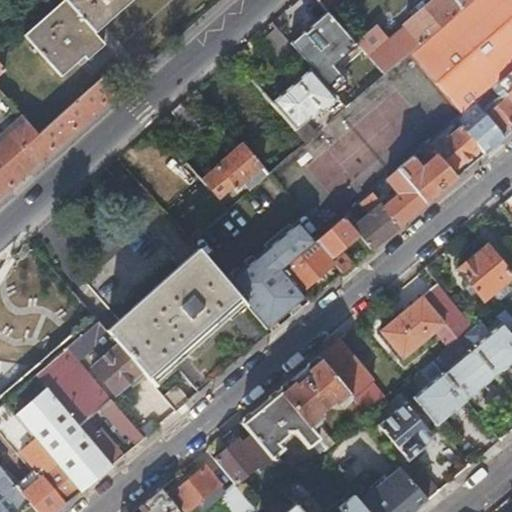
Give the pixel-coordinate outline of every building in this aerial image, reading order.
[(59,0),(23,33),(59,74),(82,54),(86,58),(103,43),(93,31),(128,0),(59,0)] [(334,0),(317,0),(325,8),(334,0)] [(408,53),(461,7),(455,0),(431,0),(402,25),(403,26),(388,40),(387,41),(402,58),(408,53)] [(511,0),(468,0),(468,1),(461,7),(408,53),(460,114),(509,72),(511,69),(511,0)] [(387,41),(388,40),(377,27),(359,43),(369,54),(377,47),(378,48),(387,41)] [(393,66),(402,58),(387,41),(378,48),(393,66)] [(382,75),(393,66),(378,48),(377,47),(369,54),(366,57),(382,75)] [(271,103),(294,130),(317,111),(319,113),(336,99),(310,69),(280,95),(271,103)] [(511,69),(509,72),(511,75),(511,83),(503,91),(511,101),(511,69)] [(0,195),(115,93),(101,77),(37,133),(21,115),(0,133),(0,195)] [(276,90),(266,98),(271,103),(280,95),(276,90)] [(0,91),(0,112),(11,103),(0,91)] [(499,132),(511,120),(511,101),(503,91),(480,110),(483,113),(499,132)] [(178,105),(170,112),(201,148),(208,141),(178,105)] [(484,153),(503,137),(499,132),(483,113),(464,129),(479,147),(484,153)] [(297,134),(305,142),(313,135),(305,126),(297,134)] [(449,173),(479,147),(464,129),(462,126),(444,141),(438,133),(426,144),(449,173)] [(242,144),(216,166),(233,186),(232,187),(235,189),(242,183),(261,166),(242,144)] [(424,202),(453,178),(449,173),(426,144),(421,148),(431,159),(421,167),(412,156),(397,169),(424,202)] [(216,166),(200,180),(217,200),(232,187),(233,186),(216,166)] [(242,183),(248,191),(267,174),(261,166),(242,183)] [(397,225),(424,202),(397,169),(386,178),(400,194),(382,208),(397,225)] [(354,219),(348,224),(357,234),(369,249),(397,225),(382,208),(370,193),(362,199),(372,211),(357,223),(354,219)] [(342,217),(313,241),(331,263),(340,273),(345,268),(334,254),(357,234),(348,224),(342,217)] [(297,221),(225,282),(242,303),(280,270),(313,241),(297,221)] [(331,263),(313,241),(280,270),(298,290),(331,263)] [(472,255),(456,269),(482,300),(511,276),(486,246),(473,257),(472,255)] [(196,249),(104,331),(108,335),(116,344),(141,373),(149,383),(168,366),(226,317),(232,311),(242,303),(225,282),(196,249)] [(280,270),(242,303),(244,306),(264,329),(303,296),(298,290),(280,270)] [(459,311),(436,283),(379,330),(402,358),(459,311)] [(244,306),(242,303),(232,311),(235,314),(244,306)] [(511,319),(505,311),(504,310),(497,316),(502,322),(508,329),(511,325),(511,319)] [(235,314),(232,311),(226,317),(229,320),(235,314)] [(502,322),(471,347),(495,376),(511,361),(511,336),(507,330),(508,329),(502,322)] [(338,340),(317,357),(351,397),(366,415),(386,398),(338,340)] [(141,373),(116,344),(90,366),(115,395),(141,373)] [(471,347),(442,372),(466,400),(495,376),(471,347)] [(65,349),(34,376),(45,389),(110,465),(133,445),(101,406),(100,407),(68,369),(76,362),(65,349)] [(317,357),(277,390),(325,449),(333,443),(317,425),(320,422),(321,415),(319,412),(331,401),(334,404),(343,404),(351,397),(317,357)] [(142,438),(76,362),(68,369),(100,407),(101,406),(133,445),(142,438)] [(149,383),(153,386),(171,370),(168,366),(149,383)] [(442,372),(413,397),(436,425),(466,400),(442,372)] [(161,397),(174,411),(188,399),(176,384),(161,397)] [(45,389),(14,415),(78,491),(110,465),(45,389)] [(277,390),(240,421),(251,434),(271,458),(282,449),(278,443),(288,434),(294,434),(306,449),(310,446),(318,455),(325,449),(277,390)] [(405,403),(378,425),(407,460),(424,445),(422,443),(432,435),(405,403)] [(14,415),(0,427),(0,460),(3,458),(0,454),(0,435),(0,436),(34,475),(18,489),(37,511),(53,511),(78,491),(14,415)] [(235,440),(213,459),(234,484),(257,465),(259,468),(271,458),(251,434),(239,444),(235,440)] [(204,466),(171,493),(185,511),(214,487),(216,491),(221,487),(204,466)] [(0,511),(37,511),(18,489),(0,467),(0,511)] [(400,468),(359,503),(365,511),(408,511),(409,511),(408,508),(407,506),(403,501),(418,489),(408,477),(400,468)] [(419,468),(408,477),(418,489),(428,501),(438,492),(419,468)] [(220,496),(233,511),(250,511),(255,509),(234,484),(220,496)] [(179,511),(160,489),(137,508),(140,511),(179,511)] [(365,511),(359,503),(352,496),(337,509),(339,511),(365,511)]
